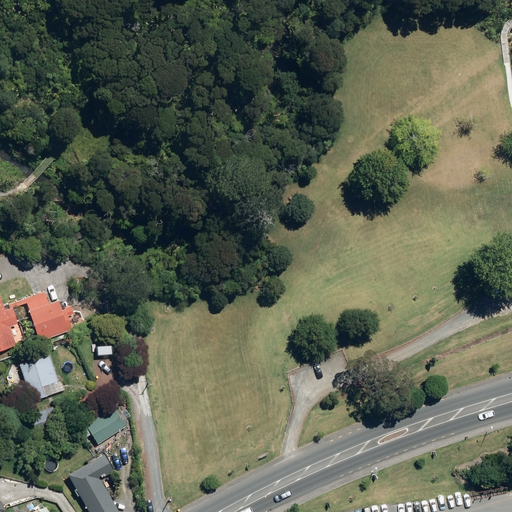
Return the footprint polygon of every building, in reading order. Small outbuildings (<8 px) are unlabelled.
[(23,299),(39,341),(72,329),(67,316),(73,314),(70,305),(60,309),(56,300),(48,302),(44,291),(23,299)] [(0,350),(16,344),(9,326),(17,323),(10,306),(3,309),(0,300),(0,350)] [(19,364),(32,401),(64,390),(60,379),(58,380),(48,353),(19,364)] [(85,423),(98,443),(125,426),(125,425),(128,423),(117,406),(114,408),(113,406),(85,423)] [(28,415),(34,433),(59,426),(53,407),(28,415)] [(67,475),(89,511),(117,511),(119,511),(100,479),(113,471),(103,453),(87,462),(85,458),(78,462),(80,467),(67,475)]
